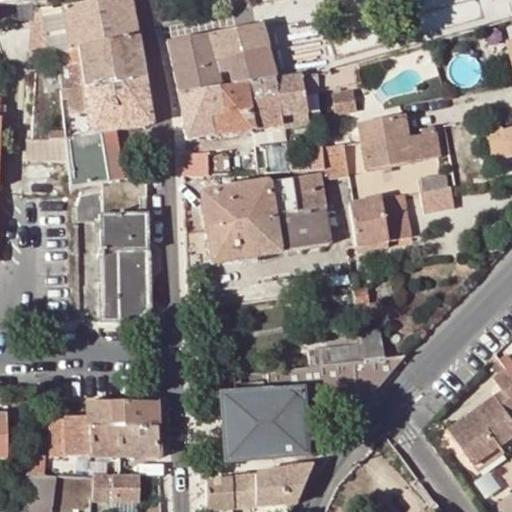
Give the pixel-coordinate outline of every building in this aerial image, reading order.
[(136,38),(129,0),(108,0),(61,8),(69,50),(77,49),(136,38)] [(69,50),(61,8),(52,9),(59,53),(62,53),(61,51),(69,50)] [(40,10),(49,55),(59,53),(52,9),(40,10)] [(49,55),(40,10),(34,11),(34,24),(31,25),(29,58),(36,57),(49,55)] [(260,25),(207,36),(212,62),(267,51),(260,25)] [(274,79),(267,51),(212,62),(207,36),(166,43),(178,95),(203,91),(246,84),(273,79),(274,79)] [(67,65),(71,90),(143,79),(136,38),(77,49),(80,63),(67,65)] [(69,50),(61,51),(62,53),(66,78),(61,79),(63,92),(71,90),(67,65),(80,63),(77,49),(69,50)] [(358,70),(330,74),(330,72),(328,72),(315,75),(317,89),(321,89),(321,92),(361,85),(358,70)] [(281,126),(307,122),(305,112),(302,95),(316,92),(318,92),(317,89),(315,75),(299,77),(299,75),(274,79),(273,79),(281,126)] [(65,141),(114,133),(150,127),(143,79),(71,90),(63,92),(60,92),(64,132),(65,141)] [(273,79),(246,84),(254,130),(281,126),(273,79)] [(246,84),(203,91),(211,137),(254,130),(246,84)] [(203,91),(178,95),(185,141),(211,137),(203,91)] [(302,95),(305,112),(318,110),(316,92),(302,95)] [(332,94),(334,114),(354,112),(352,92),(332,94)] [(419,136),(404,139),(400,117),(355,126),(359,142),(365,171),(437,158),(432,128),(418,130),(419,136)] [(511,143),(511,128),(504,131),(502,127),(485,131),(490,148),(511,143)] [(46,133),(46,141),(65,141),(64,132),(46,133)] [(67,162),(70,187),(121,180),(114,133),(65,141),(67,162)] [(31,162),(67,162),(65,141),(46,141),(31,140),(31,162)] [(511,143),(490,148),(493,160),(511,154),(511,143)] [(325,172),(325,179),(348,175),(343,145),(323,148),(323,149),(324,158),(325,172)] [(320,149),(308,149),(308,158),(321,158),(320,149)] [(183,154),(183,177),(217,176),(216,154),(183,154)] [(321,158),(308,158),(308,161),(290,162),(292,172),(321,171),(321,158)] [(249,223),(324,211),(318,174),(200,194),(205,231),(249,223)] [(443,174),(419,178),(421,192),(446,187),(443,174)] [(145,198),(144,176),(121,180),(70,187),(71,223),(99,223),(99,322),(135,322),(149,309),(145,214),(139,214),(139,198),(145,198)] [(424,208),(452,204),(450,187),(446,187),(421,192),(424,208)] [(354,248),(409,239),(402,195),(352,203),(347,204),(348,207),(354,248)] [(324,211),(249,223),(255,257),(329,245),(324,211)] [(205,231),(210,264),(255,257),(249,223),(205,231)] [(353,291),(356,304),(366,303),(364,289),(353,291)] [(360,346),(362,361),(384,358),(379,329),(358,332),(360,346)] [(360,346),(307,352),(309,367),(362,361),(360,346)] [(358,413),(404,355),(384,358),(362,361),(309,367),(267,372),(268,393),(221,397),(224,462),(277,458),(277,456),(304,454),(301,400),(336,397),(358,413)] [(496,400),(508,416),(511,412),(511,380),(507,374),(495,383),(502,395),(496,400)] [(450,434),(475,469),(500,451),(511,442),(511,421),(508,416),(496,400),(450,434)] [(120,430),(122,457),(158,458),(158,449),(155,403),(84,403),(84,418),(84,429),(120,430)] [(49,418),(50,456),(122,457),(120,430),(84,429),(84,418),(49,418)] [(506,457),(500,451),(475,469),(480,477),(506,457)] [(27,476),(44,476),(45,458),(29,457),(27,476)] [(232,480),(233,509),(296,505),(312,466),(253,474),(253,476),(232,480)] [(49,511),(53,476),(44,476),(27,476),(25,476),(20,511),(49,511)] [(93,477),(93,501),(131,502),(131,478),(93,477)] [(232,480),(206,483),(205,511),(206,511),(233,509),(232,480)]
